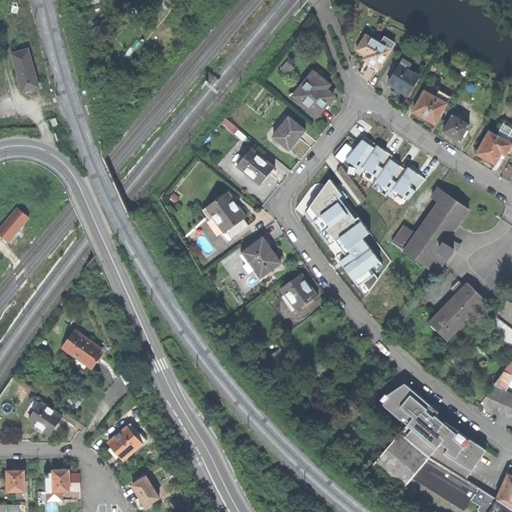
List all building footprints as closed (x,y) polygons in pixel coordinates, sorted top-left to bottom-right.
[(371,68),(378,72),(396,43),(388,38),(384,45),(382,44),(367,35),(359,50),(365,53),(360,61),(371,68)] [(27,49),(12,53),(22,91),(38,86),(27,49)] [(401,64),(390,84),(398,89),(409,96),(421,77),(409,69),(412,64),(405,59),(402,65),(401,64)] [(441,67),(434,63),(428,75),(434,78),(441,67)] [(330,85),(315,73),(295,96),(319,116),(327,106),(335,96),(326,89),(330,85)] [(426,118),(436,124),(451,97),(440,91),(437,97),(426,91),(415,112),(426,118)] [(470,125),(454,116),(445,132),(453,137),(461,141),(470,125)] [(305,131),(290,118),(274,137),(289,150),(298,140),(305,131)] [(511,127),(504,123),(497,135),(490,132),(487,138),(486,137),(481,146),(482,146),(478,154),(487,158),(495,163),(500,156),(504,158),(506,155),(511,157),(511,127)] [(366,136),(349,160),(359,167),(357,171),(373,183),(375,179),(390,190),(388,193),(406,206),(427,177),(411,165),(409,167),(366,136)] [(276,167),(252,148),(238,166),(261,185),(270,174),(276,167)] [(327,184),(308,215),(338,255),(340,256),(351,271),(352,272),(365,289),(369,292),(376,287),(382,277),(379,272),(393,262),(383,249),(373,243),(370,239),(375,231),(365,218),(363,220),(333,180),(327,184)] [(469,209),(439,188),(433,198),(440,203),(418,232),(405,251),(437,274),(449,256),(450,257),(455,249),(445,243),(469,209)] [(239,206),(229,192),(204,211),(210,220),(213,218),(225,233),(228,231),(233,238),(249,226),(244,219),(247,217),(239,206)] [(12,217),(0,231),(0,235),(7,242),(22,224),(12,217)] [(395,243),(405,251),(418,232),(414,230),(413,231),(407,227),(395,243)] [(271,250),(264,239),(245,253),(261,276),(280,263),(271,250)] [(310,284),(303,273),(281,289),(297,311),(319,295),(310,284)] [(460,295),(432,324),(448,339),(486,300),(478,293),(471,285),(467,288),(461,282),(454,289),(460,295)] [(511,328),(494,315),(487,327),(511,346),(511,328)] [(102,349),(77,331),(64,348),(89,366),(94,360),(102,349)] [(511,370),(506,368),(494,384),(506,389),(511,377),(511,370)] [(511,392),(506,389),(494,384),(486,395),(511,407),(511,392)] [(467,479),(486,450),(445,422),(444,423),(438,418),(428,409),(428,408),(403,387),(395,397),(392,395),(383,406),(408,425),(401,433),(430,457),(467,479)] [(29,420),(51,435),(57,427),(64,417),(42,402),(42,403),(36,399),(31,407),(36,410),(29,420)] [(131,425),(109,444),(116,452),(124,460),(147,440),(140,432),(138,433),(131,425)] [(478,510),(481,511),(511,511),(511,507),(497,499),(467,479),(430,457),(401,433),(374,465),(400,487),(412,469),(468,504),(471,500),(480,505),(478,510)] [(508,474),(497,499),(511,507),(511,464),(510,464),(506,473),(508,474)] [(48,479),(48,492),(47,492),(47,503),(63,503),(62,492),(70,491),(70,470),(59,471),(53,471),(53,479),(48,479)] [(15,472),(8,472),(8,492),(15,491),(15,497),(22,496),(22,491),(26,491),(25,471),(15,472)] [(136,501),(142,509),(160,497),(145,474),(137,479),(138,482),(133,485),(137,491),(141,498),(136,501)] [(183,504),(189,500),(186,495),(180,499),(183,504)]
